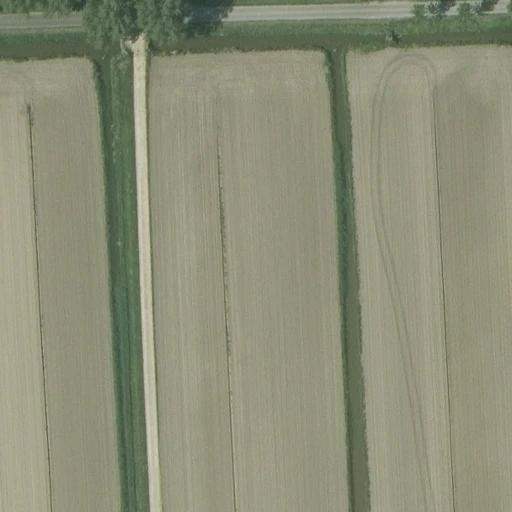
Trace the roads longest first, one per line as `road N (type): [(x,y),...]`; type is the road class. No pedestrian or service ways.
road 1 (track): [(155,511),(138,0)]
road 2 (unclassified): [(0,21),(511,6)]
